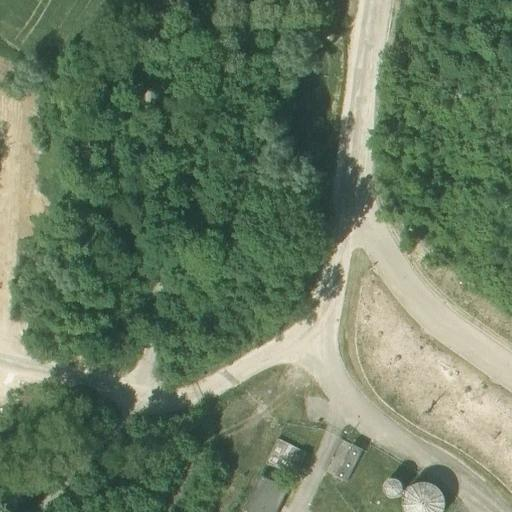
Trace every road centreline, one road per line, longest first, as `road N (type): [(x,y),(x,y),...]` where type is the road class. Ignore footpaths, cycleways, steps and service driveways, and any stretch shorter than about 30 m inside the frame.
road 1 (unclassified): [(36,511),(116,434),(146,369),(157,325),(149,56),(165,0)]
road 2 (track): [(11,363),(4,117)]
road 3 (track): [(163,511),(195,464),(311,347)]
